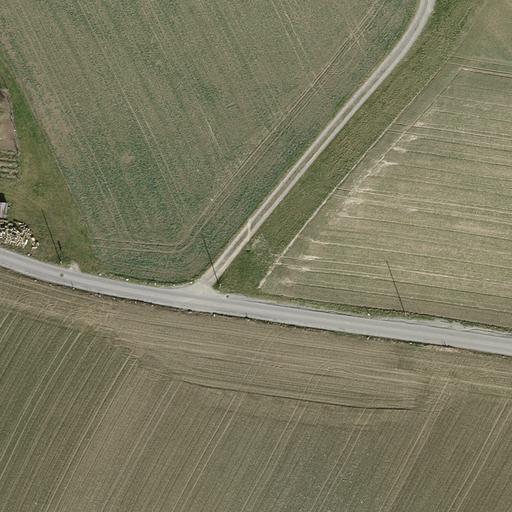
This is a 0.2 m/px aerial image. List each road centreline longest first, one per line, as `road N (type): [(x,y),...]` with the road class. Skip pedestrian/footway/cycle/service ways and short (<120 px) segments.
road 1 (unclassified): [(511,347),(98,286),(0,253)]
road 2 (track): [(186,299),(415,33),(427,0)]
